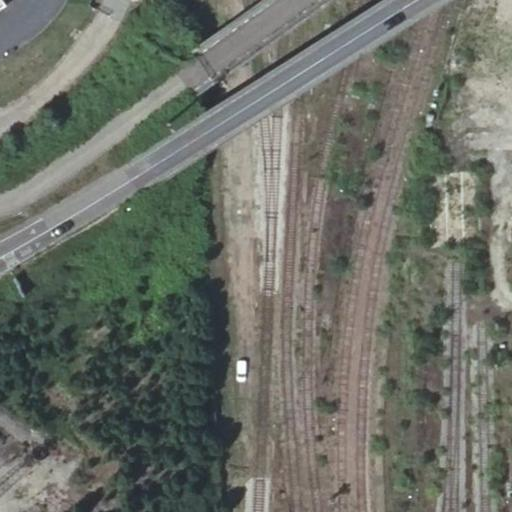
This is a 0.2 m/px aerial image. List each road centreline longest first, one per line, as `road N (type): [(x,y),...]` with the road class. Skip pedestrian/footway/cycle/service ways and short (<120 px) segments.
road 1 (tertiary): [(0,246),(174,150),(412,0)]
road 2 (unclassified): [(0,203),(297,0)]
